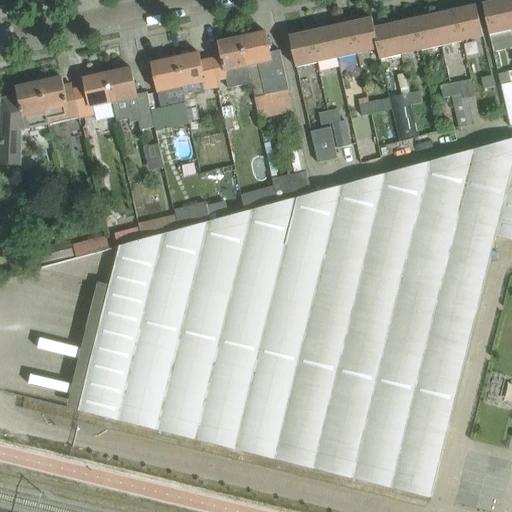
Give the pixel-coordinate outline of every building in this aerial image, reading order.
[(510,31),(504,0),(483,5),(490,35),(510,31)] [(476,6),(456,11),(463,42),(483,37),(476,6)] [(456,11),(436,15),(442,46),(463,42),(456,11)] [(436,15),(415,20),(422,51),(442,46),(436,15)] [(372,19),(351,24),(358,54),(378,50),(379,50),(374,29),(375,29),(372,19)] [(415,20),(395,24),(402,55),(422,51),(415,20)] [(351,24),(331,28),(338,59),(358,54),(351,24)] [(395,24),(375,29),(374,29),(379,50),(378,50),(380,60),(402,55),(395,24)] [(331,28),(310,33),(317,63),(338,59),(331,28)] [(241,38),(247,67),(258,65),(265,96),(289,91),(280,51),(271,53),(266,33),(241,38)] [(317,63),(310,33),(289,38),(296,68),(317,63)] [(228,71),(247,67),(241,38),(218,43),(220,53),(212,54),(219,88),(228,86),(228,71)] [(199,54),(175,59),(182,88),(201,84),(205,91),(215,88),(209,61),(201,63),(199,54)] [(182,88),(175,59),(151,64),(161,110),(185,104),(182,88)] [(106,74),(112,103),(113,103),(117,122),(130,119),(131,123),(139,122),(141,130),(155,127),(152,115),(148,95),(138,98),(131,69),(106,74)] [(511,84),(508,73),(498,75),(500,86),(511,84)] [(93,107),(112,103),(106,74),(83,80),(84,85),(76,87),(83,118),(94,115),(93,107)] [(482,79),(484,89),(494,87),(492,76),(482,79)] [(62,78),(39,83),(48,124),(79,117),(76,105),(72,86),(64,88),(62,78)] [(471,81),(459,84),(451,85),(453,97),(460,128),(480,124),(474,95),(471,81)] [(48,124),(39,83),(16,88),(18,97),(3,100),(0,160),(0,163),(20,164),(21,130),(48,124)] [(453,97),(451,85),(441,88),(443,99),(453,97)] [(419,93),(411,94),(413,105),(421,103),(419,93)] [(413,105),(411,94),(400,97),(402,108),(413,105)] [(379,102),(369,104),(372,115),(381,113),(379,102)] [(372,115),(369,104),(359,106),(362,117),(372,115)] [(237,126),(233,106),(222,109),(226,128),(237,126)] [(197,107),(186,110),(189,122),(200,120),(197,107)] [(328,111),(331,124),(332,124),(338,149),(352,146),(346,121),(340,122),(337,109),(328,111)] [(321,126),(331,124),(328,111),(318,114),(321,126)] [(337,159),(330,127),(311,132),(318,163),(337,159)] [(80,410),(80,411),(431,498),(496,236),(511,240),(511,140),(277,204),(245,212),(121,246),(80,410)] [(272,179),(274,188),(277,201),(312,193),(307,171),(272,179)] [(273,186),(240,195),(245,212),(277,204),(273,186)] [(211,220),(207,203),(174,211),(175,215),(179,228),(211,220)] [(138,224),(141,237),(179,228),(175,215),(138,224)] [(73,245),(76,257),(109,248),(105,236),(73,245)] [(38,251),(41,265),(73,257),(70,243),(38,251)]
